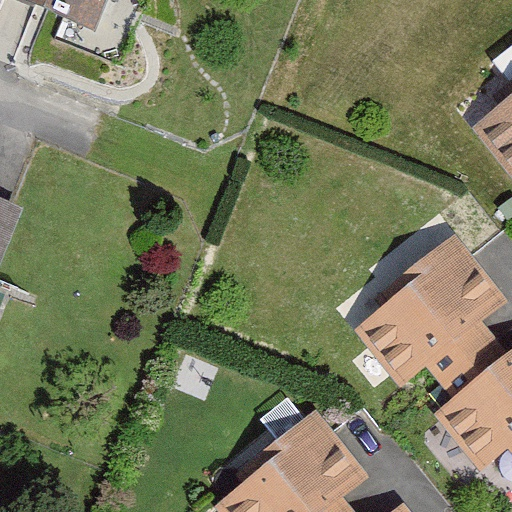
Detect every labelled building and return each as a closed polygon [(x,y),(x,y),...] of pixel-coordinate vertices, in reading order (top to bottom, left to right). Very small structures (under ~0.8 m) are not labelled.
[(108,0),(16,0),(97,30),(108,0)] [(501,109),(473,131),(511,180),(511,83),(493,98),(501,109)] [(0,281),(27,212),(0,201),(0,281)] [(383,311),(356,333),(401,390),(427,369),(484,324),(507,305),(453,238),(375,301),(383,311)] [(427,369),(454,402),(510,357),(484,324),(427,369)] [(511,457),(511,355),(510,357),(454,402),(435,418),(480,475),(508,453),(511,457)] [(244,487),(214,510),(215,511),(331,511),(344,501),(370,482),(316,414),(236,477),(244,487)] [(331,511),(352,511),(344,501),(331,511)]
